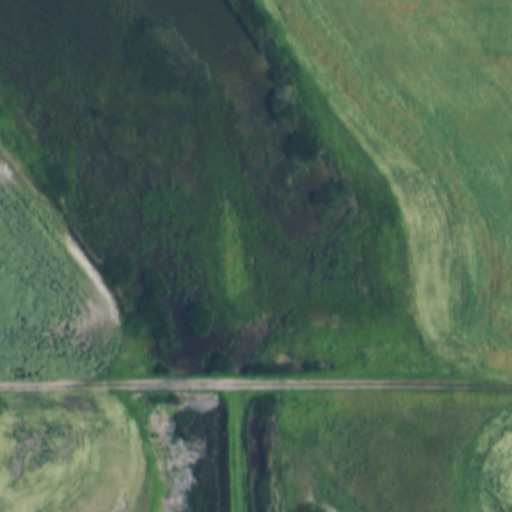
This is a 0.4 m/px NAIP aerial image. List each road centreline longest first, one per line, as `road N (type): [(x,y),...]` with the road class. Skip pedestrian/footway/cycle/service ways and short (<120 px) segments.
road 1 (track): [(0,386),(511,382)]
road 2 (track): [(223,511),(220,383)]
